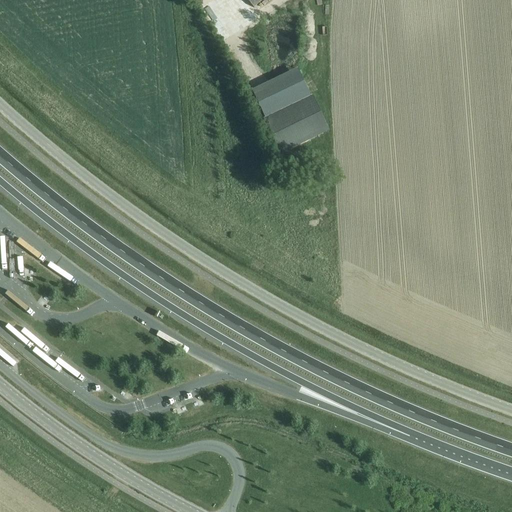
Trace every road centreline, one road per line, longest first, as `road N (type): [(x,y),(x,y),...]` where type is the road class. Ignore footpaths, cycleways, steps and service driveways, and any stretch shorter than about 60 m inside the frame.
road 1 (tertiary): [(0,104),(206,263),(398,365),(511,410)]
road 2 (trunk): [(511,450),(410,412),(254,335),(120,250),(0,155)]
road 3 (trunk): [(0,181),(175,311),(424,442)]
road 4 (secondary): [(0,385),(69,439),(190,511)]
road 5 (trunk): [(243,374),(424,442)]
